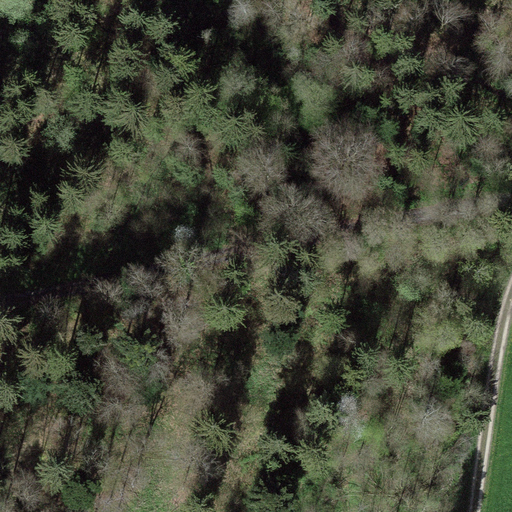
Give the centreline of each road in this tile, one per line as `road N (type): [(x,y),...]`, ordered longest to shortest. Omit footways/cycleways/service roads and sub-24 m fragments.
road 1 (track): [(0,300),(511,194)]
road 2 (track): [(511,293),(491,368),(471,511)]
